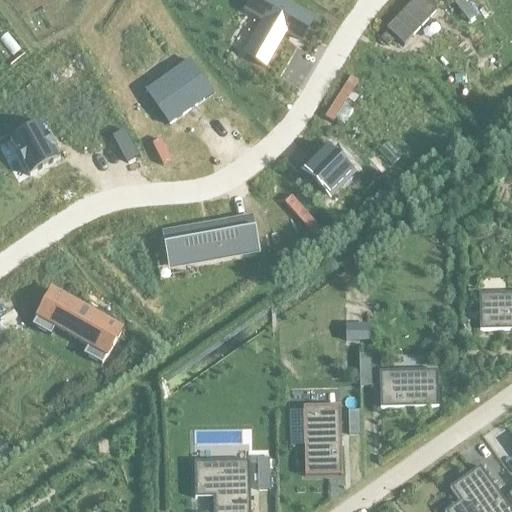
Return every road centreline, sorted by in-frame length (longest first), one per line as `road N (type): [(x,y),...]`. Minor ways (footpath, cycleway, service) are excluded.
road 1 (residential): [(373,0),(265,159),(208,188),(99,204),(0,272)]
road 2 (residential): [(511,396),(347,511)]
